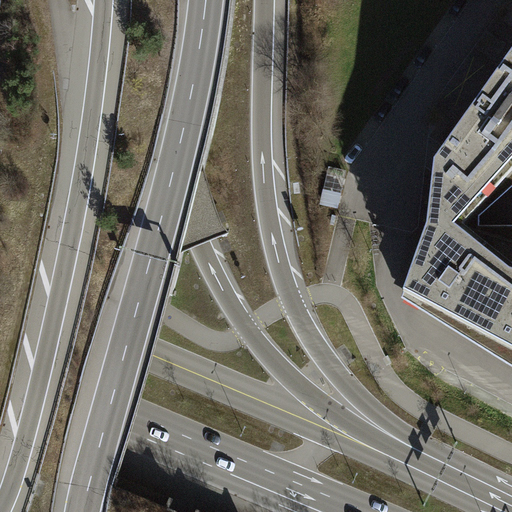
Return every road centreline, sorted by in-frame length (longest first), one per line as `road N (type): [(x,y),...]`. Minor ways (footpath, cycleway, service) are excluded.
road 1 (motorway): [(511,503),(382,418),(302,322),(265,177),(266,0)]
road 2 (motorway): [(435,477),(330,411),(271,358),(230,303),(201,245),(172,147),(155,0)]
road 3 (motorway): [(81,511),(168,187),(204,0)]
road 4 (motorway): [(103,0),(71,243),(0,510)]
road 5 (residential): [(489,0),(409,111),(394,198),(392,289),(407,324),(511,386)]
road 6 (secondary): [(435,477),(0,287)]
road 7 (secondary): [(0,367),(332,507)]
